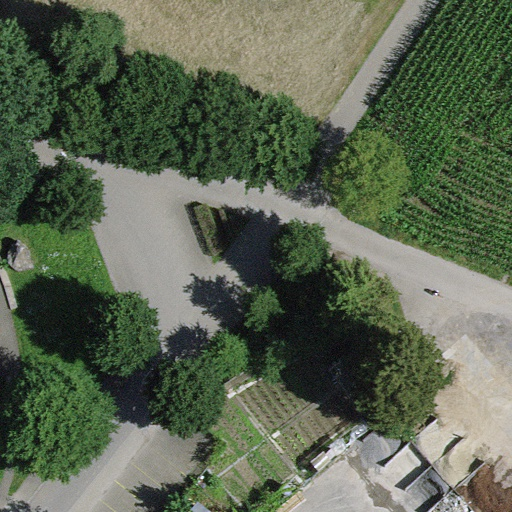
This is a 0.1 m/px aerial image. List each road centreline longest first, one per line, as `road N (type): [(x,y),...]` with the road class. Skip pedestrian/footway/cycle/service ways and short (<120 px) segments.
road 1 (residential): [(45,511),(288,218)]
road 2 (residential): [(288,218),(0,158)]
road 3 (residential): [(433,0),(288,218)]
